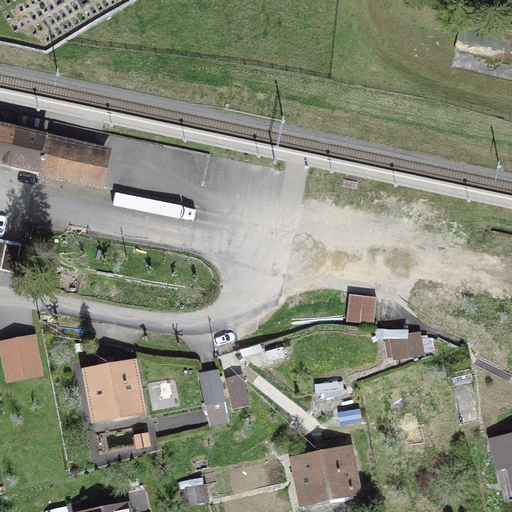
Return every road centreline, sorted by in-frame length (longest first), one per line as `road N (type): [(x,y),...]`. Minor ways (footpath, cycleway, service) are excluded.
road 1 (residential): [(0,295),(132,318),(208,318),(242,305),(259,274),(250,240)]
road 2 (residential): [(250,240),(0,194)]
road 3 (residential): [(371,256),(250,240)]
